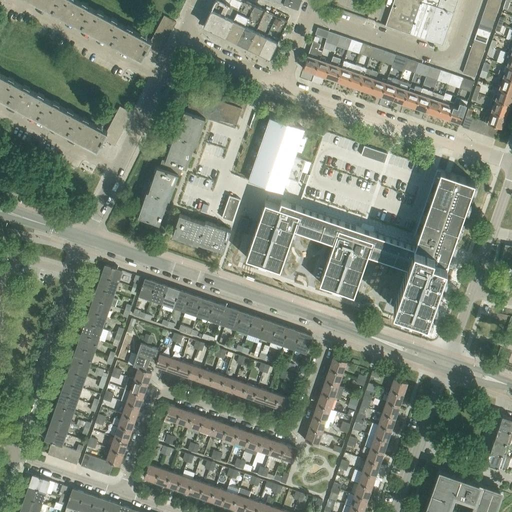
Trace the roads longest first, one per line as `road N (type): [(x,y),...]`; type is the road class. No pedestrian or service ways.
road 1 (unclassified): [(122,492),(160,391),(292,431),(333,323)]
road 2 (residential): [(333,323),(86,238)]
road 3 (residential): [(511,164),(282,84)]
road 4 (residential): [(309,13),(442,57),(455,47),(473,0)]
road 5 (residential): [(160,81),(8,0)]
road 6 (residential): [(115,173),(0,111)]
road 7 (residential): [(32,395),(74,273)]
road 8 (residential): [(0,322),(13,258),(74,273)]
road 9 (residential): [(470,291),(511,171)]
